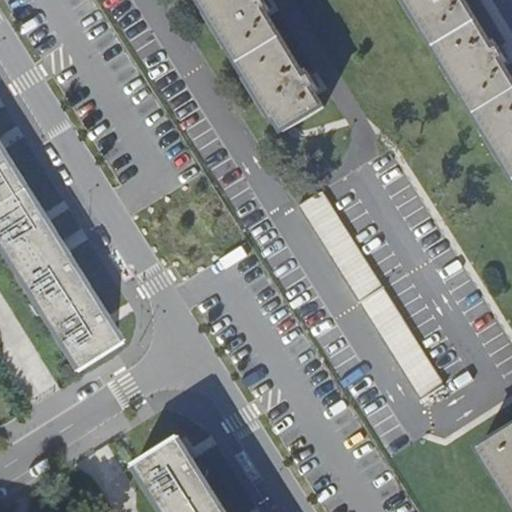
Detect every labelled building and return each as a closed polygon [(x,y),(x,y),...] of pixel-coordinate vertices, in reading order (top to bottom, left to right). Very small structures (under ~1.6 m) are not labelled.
[(321,113),(251,0),(194,0),(272,128),(275,126),(282,137),(321,113)] [(511,84),(460,0),(400,0),(511,182),(511,84)] [(0,256),(72,371),(115,343),(0,161),(0,256)] [(445,391),(322,196),(297,212),(420,407),(445,391)] [(511,511),(511,428),(475,451),(511,511)] [(221,511),(180,447),(138,475),(161,511),(221,511)]
